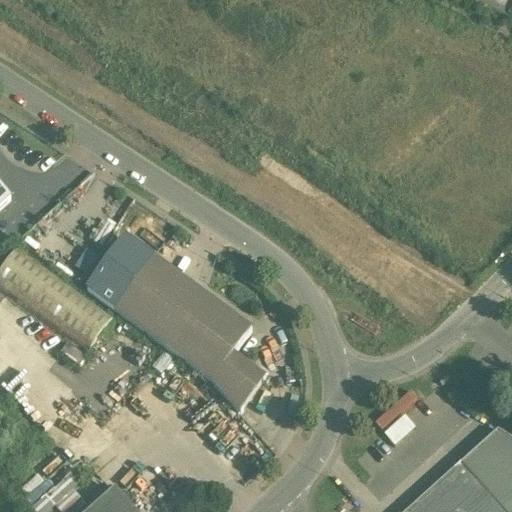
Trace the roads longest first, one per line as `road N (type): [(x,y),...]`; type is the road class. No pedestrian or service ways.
road 1 (unclassified): [(343,382),(325,326),(276,260),(0,86)]
road 2 (unclassified): [(343,382),(330,427),(301,476),(264,511)]
road 3 (unclassified): [(466,320),(401,373),(343,382)]
